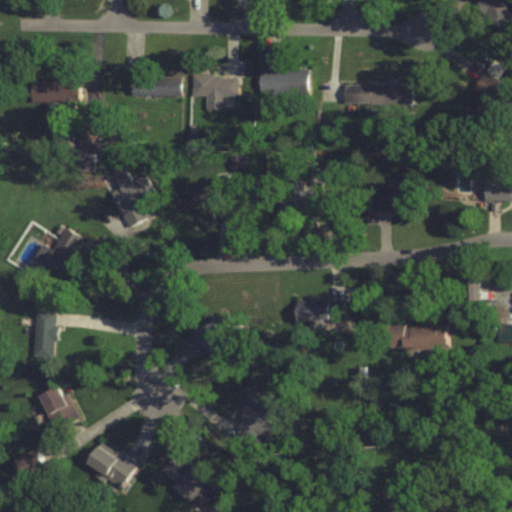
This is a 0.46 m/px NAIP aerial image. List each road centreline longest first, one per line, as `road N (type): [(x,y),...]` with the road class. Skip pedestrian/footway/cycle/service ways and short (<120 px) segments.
road 1 (residential): [(147,384),(143,331),(150,305),(166,283),(195,266),(350,260),(511,238)]
road 2 (residential): [(430,32),(22,23)]
